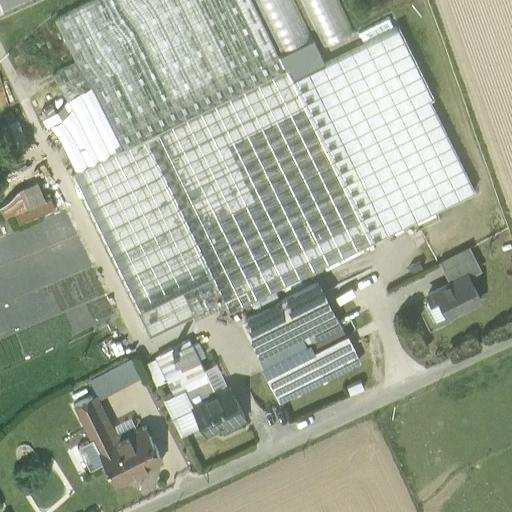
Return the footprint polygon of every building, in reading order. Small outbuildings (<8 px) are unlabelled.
[(248,0),(60,0),(50,5),(71,50),(103,117),(119,151),(138,141),(139,144),(147,141),(230,311),(368,244),(248,0)] [(336,0),(300,0),(321,46),(351,33),(336,0)] [(103,117),(71,50),(51,60),(67,94),(83,126),(103,117)] [(67,94),(56,99),(53,93),(44,97),(62,136),(83,126),(67,94)] [(0,112),(0,130),(23,123),(17,106),(0,112)] [(62,136),(59,138),(75,172),(109,156),(110,158),(116,155),(115,153),(119,151),(103,117),(83,126),(62,136)] [(139,144),(138,141),(119,151),(115,153),(116,155),(194,316),(217,304),(139,144)] [(75,172),(67,176),(148,339),(188,319),(110,158),(109,156),(75,172)] [(0,198),(0,208),(4,217),(27,208),(20,191),(0,198)] [(0,390),(129,334),(74,211),(0,244),(0,390)] [(468,249),(441,263),(451,283),(467,275),(478,269),(468,249)] [(451,283),(426,295),(430,301),(437,298),(447,317),(480,300),(467,275),(451,283)] [(318,284),(245,320),(272,376),(311,356),(305,344),(302,337),(336,320),(318,284)] [(341,327),(305,344),(311,356),(323,380),(359,363),(341,327)] [(190,345),(166,358),(184,393),(192,406),(216,393),(204,371),(190,345)] [(272,376),(266,379),(278,403),(323,380),(311,356),(272,376)] [(184,393),(166,358),(158,362),(177,397),(184,393)] [(87,382),(97,401),(141,378),(131,359),(87,382)] [(216,393),(227,387),(216,365),(204,371),(216,393)] [(216,393),(192,406),(206,432),(221,424),(224,429),(244,418),(227,387),(216,393)] [(113,443),(91,397),(74,406),(96,451),(113,443)] [(113,443),(96,451),(113,486),(161,462),(144,427),(113,443)]
